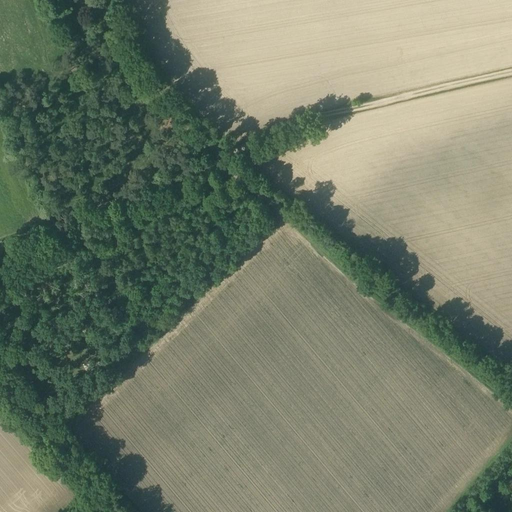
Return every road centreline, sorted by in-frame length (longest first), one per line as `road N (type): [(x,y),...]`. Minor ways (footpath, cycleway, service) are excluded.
road 1 (track): [(224,164),(296,124),(511,76)]
road 2 (track): [(0,252),(224,164)]
